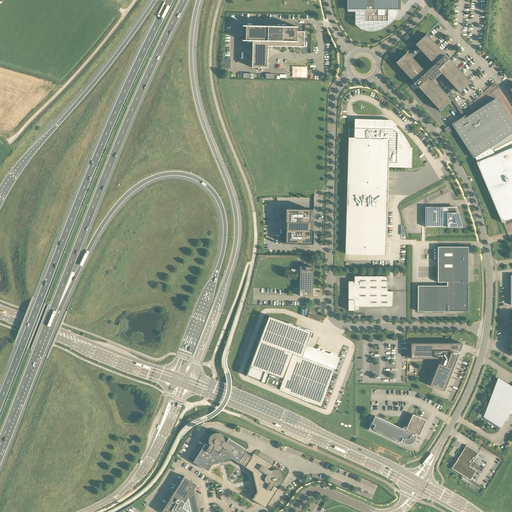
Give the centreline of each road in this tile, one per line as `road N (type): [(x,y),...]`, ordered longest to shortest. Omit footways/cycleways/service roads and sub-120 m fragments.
road 1 (motorway): [(169,0),(116,109),(0,402)]
road 2 (motorway): [(51,314),(126,195),(162,175),(195,178),(220,205),(224,243),(175,378)]
road 3 (unclassified): [(486,328),(346,326),(331,316),(330,106),(349,72)]
road 4 (motorway): [(186,382),(236,239),(231,194),(194,93),(190,44),(198,0)]
road 5 (motorway): [(51,314),(183,0)]
road 6 (tertiary): [(416,485),(186,382)]
road 7 (motorway): [(154,0),(0,196)]
road 8 (unclassified): [(488,264),(470,195),(450,157),(374,74)]
road 9 (secondary): [(175,378),(0,312)]
road 10 (unclassified): [(416,485),(465,398),(486,328)]
road 11 (motorway): [(0,445),(51,314)]
